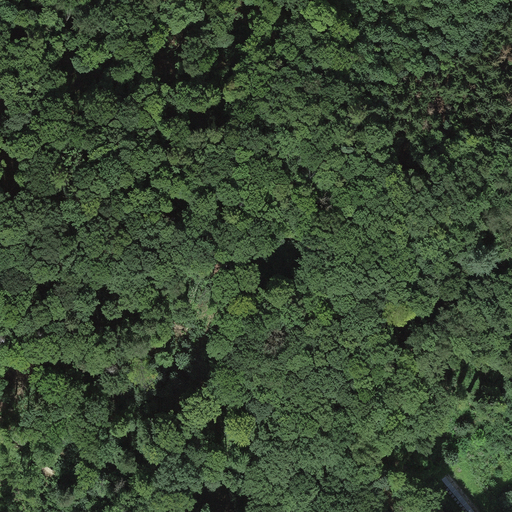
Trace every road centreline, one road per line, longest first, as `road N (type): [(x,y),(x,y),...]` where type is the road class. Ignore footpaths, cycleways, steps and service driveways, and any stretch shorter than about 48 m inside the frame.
road 1 (track): [(157,511),(223,253),(238,227),(260,209),(326,222),(355,219),(373,183),(373,114),(361,85),(211,0)]
road 2 (track): [(0,123),(72,114),(134,126),(238,157),(300,194),(326,222),(335,303),(348,323),(396,345),(400,367),(378,471),(379,489),(403,511)]
road 3 (track): [(217,279),(123,250),(0,230)]
